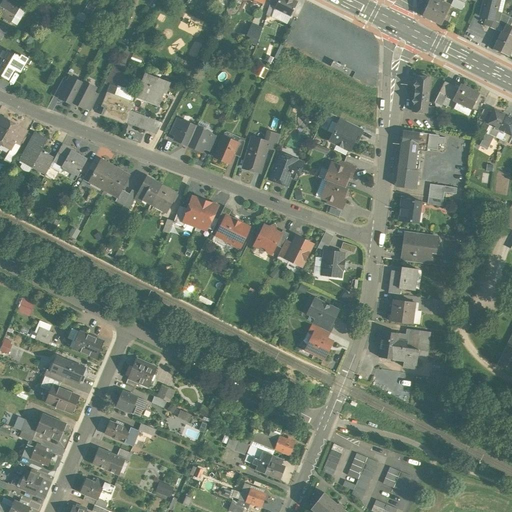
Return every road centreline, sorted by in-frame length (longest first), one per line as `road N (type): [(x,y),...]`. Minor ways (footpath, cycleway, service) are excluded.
road 1 (residential): [(378,241),(0,96)]
road 2 (residential): [(325,426),(129,327)]
road 3 (residential): [(402,27),(378,241)]
road 4 (residential): [(129,327),(51,511)]
road 5 (track): [(328,419),(417,445),(511,491)]
road 6 (residential): [(378,241),(355,353),(325,426)]
road 7 (residential): [(129,327),(0,262)]
road 8 (secondary): [(511,82),(402,27)]
